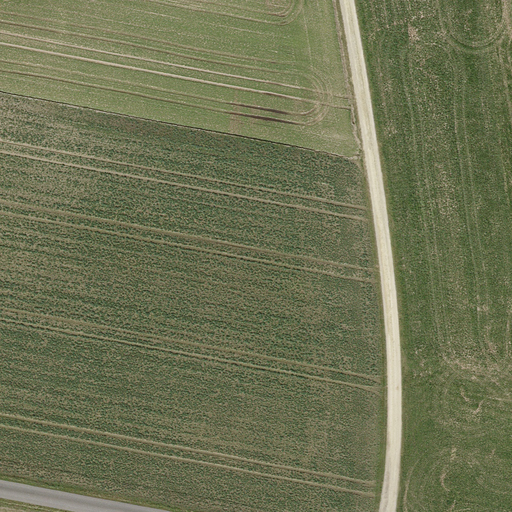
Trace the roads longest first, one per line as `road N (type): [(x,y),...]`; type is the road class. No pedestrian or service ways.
road 1 (track): [(387,511),(396,417),(391,302),(340,0)]
road 2 (track): [(0,488),(125,511)]
